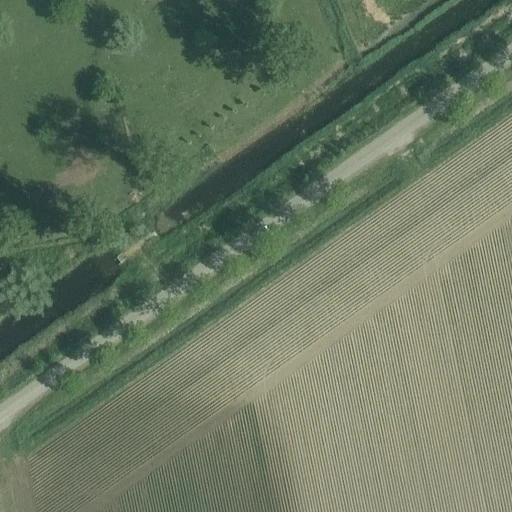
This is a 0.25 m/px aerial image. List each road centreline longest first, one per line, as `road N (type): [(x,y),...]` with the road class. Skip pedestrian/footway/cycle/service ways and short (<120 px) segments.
road 1 (unclassified): [(0,415),(511,54)]
road 2 (track): [(0,264),(105,219),(162,299)]
